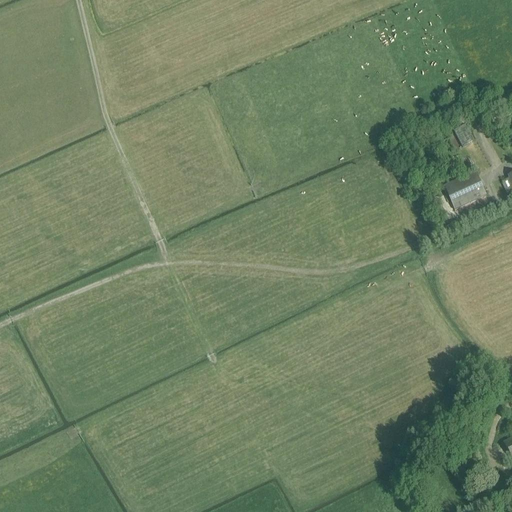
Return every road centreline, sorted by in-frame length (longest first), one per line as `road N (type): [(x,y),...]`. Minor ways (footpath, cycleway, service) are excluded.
road 1 (track): [(0,326),(169,260),(345,272),(488,216),(498,209),(493,197)]
road 2 (track): [(78,0),(122,157),(215,367)]
road 3 (track): [(470,511),(493,499),(494,432),(511,408)]
